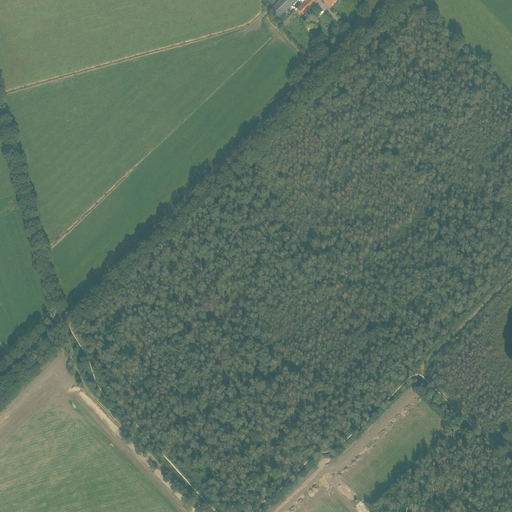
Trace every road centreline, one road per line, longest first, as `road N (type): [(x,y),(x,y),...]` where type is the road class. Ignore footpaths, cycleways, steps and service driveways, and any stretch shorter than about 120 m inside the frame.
road 1 (unclassified): [(0,380),(377,8)]
road 2 (track): [(204,511),(90,393),(58,322)]
road 3 (track): [(420,368),(410,389),(272,511)]
road 4 (track): [(420,368),(511,462)]
road 5 (track): [(511,277),(420,368)]
